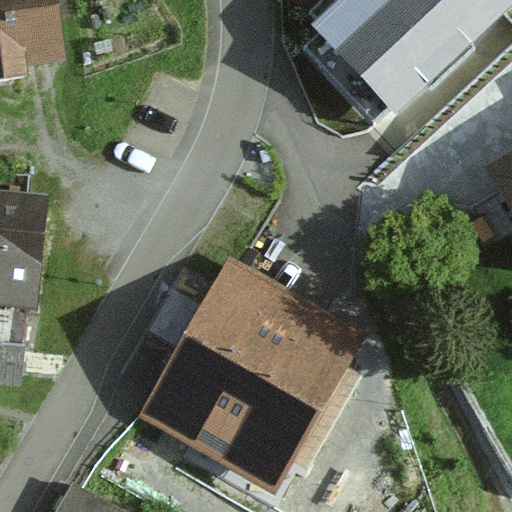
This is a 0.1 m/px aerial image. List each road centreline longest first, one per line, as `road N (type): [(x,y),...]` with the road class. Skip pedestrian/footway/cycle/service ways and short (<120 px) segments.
road 1 (residential): [(239,0),(243,47),(168,228),(18,511)]
road 2 (track): [(243,47),(326,209),(494,485)]
